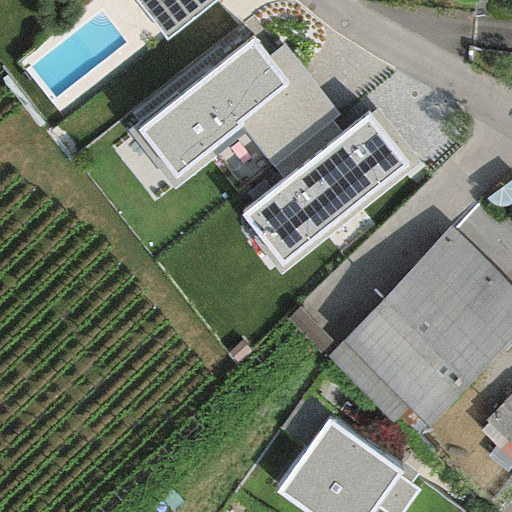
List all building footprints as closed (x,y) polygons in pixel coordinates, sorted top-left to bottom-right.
[(211,0),(139,0),(167,35),(211,0)] [(332,104),(250,8),(134,107),(181,161),(205,140),(241,181),(332,104)] [(511,308),(511,273),(447,215),(329,345),(411,420),(511,308)] [(511,393),(483,420),(511,451),(511,393)] [(358,511),(401,451),(327,400),(276,474),(330,511),(358,511)]
